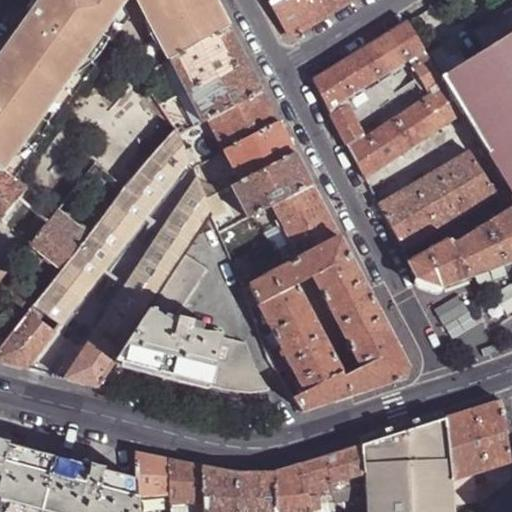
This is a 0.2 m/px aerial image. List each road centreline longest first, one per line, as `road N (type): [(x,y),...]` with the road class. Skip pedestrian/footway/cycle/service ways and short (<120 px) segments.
road 1 (tertiary): [(448,393),(259,451),(0,393)]
road 2 (residential): [(448,393),(276,71)]
road 3 (residential): [(276,71),(389,0)]
